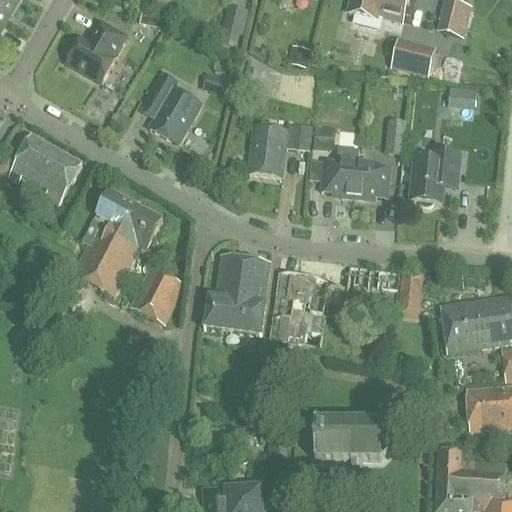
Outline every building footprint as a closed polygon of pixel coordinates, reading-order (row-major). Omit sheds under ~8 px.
[(0,0),(0,17),(8,22),(20,0),(0,0)] [(403,25),(409,0),(353,0),(349,17),(376,24),(377,19),(403,25)] [(465,44),(474,12),(446,4),(440,25),(442,25),(439,37),(465,44)] [(243,39),(249,14),(228,8),(221,34),(224,34),(220,48),(235,52),(239,38),(243,39)] [(120,53),(127,41),(101,26),(89,45),(82,41),(67,68),(102,88),(117,61),(115,60),(119,52),(120,53)] [(429,83),(437,52),(398,42),(390,72),(429,83)] [(292,48),(288,67),(306,71),(310,52),(292,48)] [(223,100),(229,85),(207,77),(202,93),(223,100)] [(178,150),(202,109),(174,92),(178,86),(164,78),(142,116),(155,124),(150,133),(178,150)] [(437,97),(438,122),(481,120),(480,95),(437,97)] [(390,125),(386,159),(403,161),(407,127),(390,125)] [(299,154),(302,130),(288,128),(287,135),(255,131),(249,178),(282,182),(285,153),(299,154)] [(334,154),(336,133),(315,131),(313,152),(334,154)] [(83,169),(31,140),(19,162),(7,155),(0,168),(0,176),(8,181),(19,187),(22,181),(47,195),(44,201),(59,210),(83,169)] [(457,194),(461,159),(433,156),(432,166),(416,164),(411,206),(419,206),(420,209),(423,211),(426,212),(430,212),(433,211),(435,208),(443,209),(445,192),(457,194)] [(354,203),(358,166),(337,163),(337,167),(325,166),(322,196),(342,198),(341,202),(354,203)] [(358,166),(354,203),(367,204),(368,201),(388,203),(391,172),(379,171),(379,168),(358,166)] [(146,255),(163,223),(110,194),(96,220),(82,245),(88,249),(73,278),(116,301),(141,253),(146,255)] [(264,308),(270,267),(221,260),(216,301),(209,300),(205,333),(262,341),(266,308),(264,308)] [(397,315),(401,275),(351,269),(347,292),(328,289),(328,285),(278,276),(271,333),(269,345),(320,353),(325,325),(339,328),(342,324),(345,325),(345,324),(362,326),(362,323),(386,326),(387,314),(397,315)] [(165,330),(187,289),(150,271),(130,311),(165,330)] [(419,320),(423,279),(402,277),(397,317),(419,320)] [(448,357),(511,347),(511,300),(441,310),(448,357)] [(506,388),(511,387),(511,352),(502,354),(506,388)] [(159,373),(165,363),(154,357),(149,367),(159,373)] [(470,436),(511,432),(511,390),(467,394),(470,436)] [(268,427),(267,414),(248,415),(249,428),(268,427)] [(382,464),(393,452),(393,435),(381,424),(315,424),(315,447),(315,464),(352,464),(352,470),(363,471),(363,464),(382,464)] [(511,511),(511,506),(504,506),(507,468),(461,465),(462,458),(440,457),(435,511),(511,511)] [(262,511),(261,492),(226,493),(205,494),(205,511),(262,511)]
